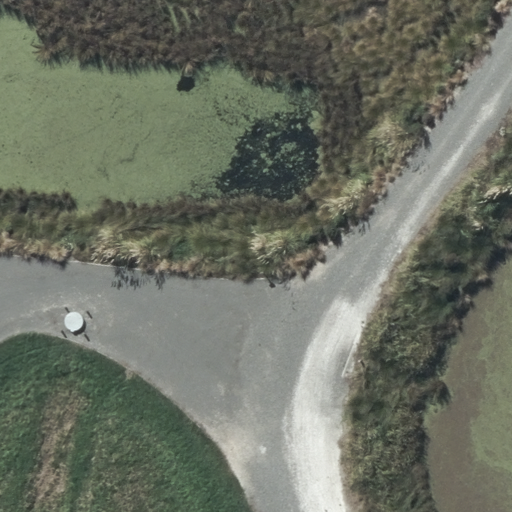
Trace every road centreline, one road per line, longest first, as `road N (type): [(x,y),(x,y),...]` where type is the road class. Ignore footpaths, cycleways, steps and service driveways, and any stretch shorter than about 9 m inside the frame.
road 1 (track): [(511,0),(334,299),(300,388),(308,511)]
road 2 (track): [(300,388),(109,311),(0,280)]
